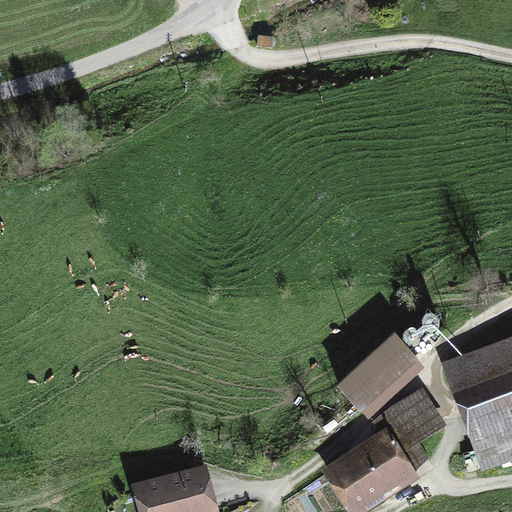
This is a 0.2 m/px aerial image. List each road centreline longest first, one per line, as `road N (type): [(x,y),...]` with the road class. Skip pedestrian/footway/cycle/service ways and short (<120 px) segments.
road 1 (track): [(511,64),(436,50),(276,71),(249,67),(207,8)]
road 2 (track): [(268,511),(279,490),(454,340),(511,305)]
road 3 (unclassified): [(0,93),(103,69),(218,0)]
